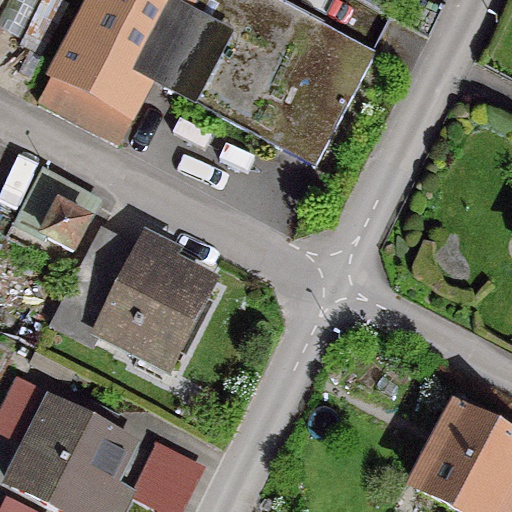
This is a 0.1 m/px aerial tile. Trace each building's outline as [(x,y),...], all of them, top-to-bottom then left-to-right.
[(2,0),(0,4),(0,34),(37,54),(62,5),(53,0),(2,0)] [(50,73),(33,105),(112,148),(129,114),(126,113),(141,86),(143,87),(145,83),(309,171),(370,56),(262,0),(91,0),(88,7),(86,6),(82,13),(84,14),(70,41),(68,39),(64,46),(67,47),(53,74),(50,73)] [(82,226),(81,226),(91,207),(39,178),(13,229),(40,243),(41,241),(67,254),(82,226)] [(164,370),(205,289),(95,234),(47,325),(90,347),(96,335),(164,370)] [(91,511),(126,445),(48,405),(5,490),(47,511),(91,511)] [(500,511),(511,491),(511,445),(453,414),(411,493),(446,511),(500,511)] [(174,448),(146,501),(167,511),(195,511),(217,470),(174,448)]
